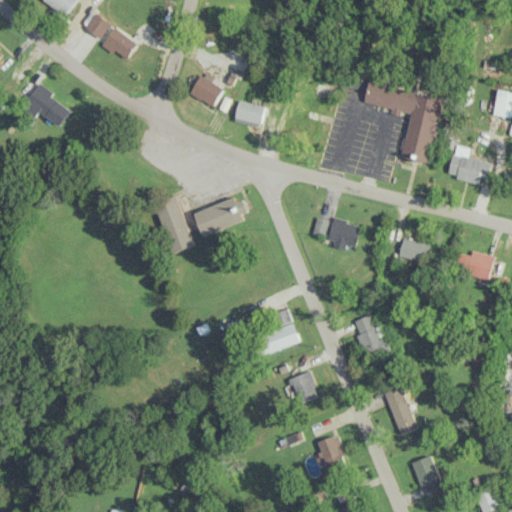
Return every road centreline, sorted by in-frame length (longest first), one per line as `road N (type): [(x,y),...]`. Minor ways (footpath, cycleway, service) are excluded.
road 1 (residential): [(402,511),(272,203),(264,164)]
road 2 (residential): [(264,164),(158,120),(0,5)]
road 3 (residential): [(264,164),(511,227)]
road 4 (residential): [(189,0),(158,120)]
